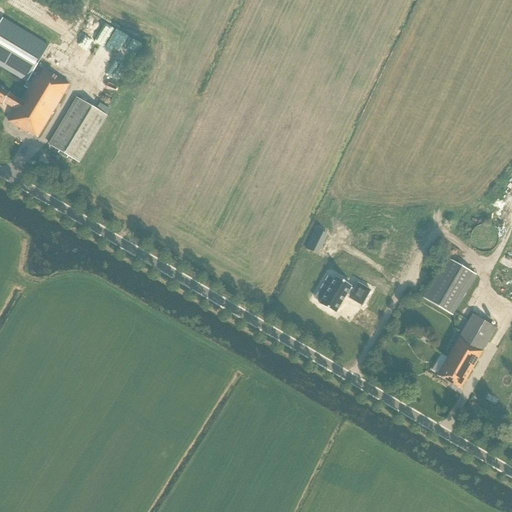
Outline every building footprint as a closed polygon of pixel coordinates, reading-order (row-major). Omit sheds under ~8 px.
[(82,62),(110,19),(95,9),(67,53),(82,62)] [(0,87),(0,103),(2,105),(4,102),(16,110),(9,122),(27,133),(28,132),(38,137),(69,85),(37,66),(48,47),(2,19),(0,23),(0,66),(31,85),(21,102),(9,94),(9,93),(0,87)] [(107,116),(76,97),(48,145),(79,164),(107,116)] [(306,249),(317,254),(324,241),(312,236),(306,249)] [(447,259),(424,299),(451,315),(475,275),(447,259)] [(362,306),(371,291),(358,284),(357,286),(354,284),(355,282),(339,273),(323,300),(339,309),(347,296),(350,298),(349,299),(362,306)] [(472,315),(437,375),(460,389),(496,329),(472,315)] [(511,325),(476,387),(504,403),(511,389),(511,325)]
